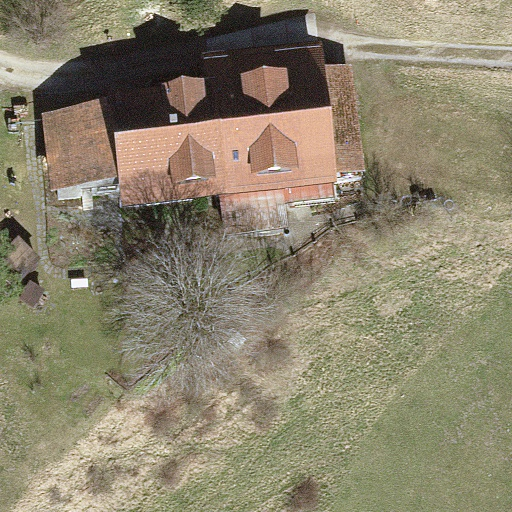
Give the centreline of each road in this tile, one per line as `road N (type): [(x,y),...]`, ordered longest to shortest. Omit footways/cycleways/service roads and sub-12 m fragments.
road 1 (track): [(0,68),(30,77),(91,77),(277,45)]
road 2 (track): [(511,58),(277,45)]
road 3 (track): [(358,46),(413,123),(511,175)]
